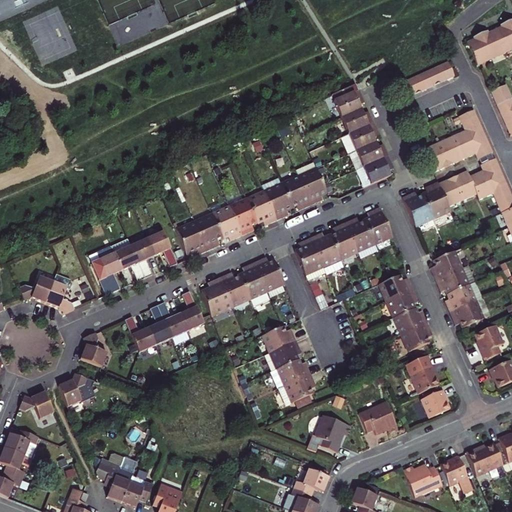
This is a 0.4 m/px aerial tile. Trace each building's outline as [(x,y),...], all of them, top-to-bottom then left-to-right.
[(511,21),(500,27),(500,28),(488,34),(488,32),(473,39),(473,40),(467,43),(477,66),(511,50),(511,21)] [(402,101),(421,92),(454,77),(447,63),(434,69),(395,87),(402,101)] [(511,100),(506,86),(490,93),(510,137),(511,135),(511,100)] [(341,119),(360,110),(359,106),(361,105),(364,104),(359,91),(327,105),(334,122),(341,119)] [(362,115),(360,110),(341,119),(348,135),(373,125),(371,119),(368,113),(362,115)] [(423,150),(433,173),(474,155),(476,160),(479,159),(490,154),(492,153),(474,111),(458,118),(464,132),(423,150)] [(373,125),(348,135),(356,152),(375,143),(373,139),(379,137),(376,131),(373,125)] [(349,155),(356,152),(348,135),(342,138),(349,155)] [(377,148),(375,143),(356,152),(363,168),(381,160),(388,157),(385,152),(383,146),(377,148)] [(356,171),(363,168),(356,152),(349,155),(356,171)] [(482,166),(494,161),(492,157),(490,154),(479,159),(480,163),(482,166)] [(363,168),(370,186),(390,177),(388,173),(393,170),(391,164),(388,157),(381,160),(363,168)] [(438,185),(448,208),(476,195),(478,201),(492,195),(501,214),(511,238),(511,199),(495,160),(494,161),(482,166),(480,167),(482,172),(469,178),(467,173),(438,185)] [(295,172),(298,177),(316,169),(313,164),(295,172)] [(364,188),(370,186),(363,168),(356,171),(364,188)] [(323,186),(318,175),(316,169),(298,177),(311,206),(317,204),(322,201),(320,196),(326,194),(323,186)] [(305,209),(311,206),(298,177),(280,184),(291,209),(297,207),(299,212),(305,209)] [(263,192),(280,184),(278,179),(261,186),(263,192)] [(438,185),(438,183),(431,186),(425,189),(427,194),(422,196),(436,229),(454,221),(448,208),(438,185)] [(291,209),(280,184),(263,192),(276,221),(282,219),(288,216),(286,212),(291,209)] [(270,224),(276,221),(263,192),(246,199),(257,224),(262,222),(264,227),(270,224)] [(436,229),(422,196),(416,198),(414,194),(408,196),(402,199),(418,236),(436,229)] [(251,227),(257,224),(246,199),(228,207),(242,237),(248,234),(254,231),(251,227)] [(236,239),(242,237),(228,207),(211,214),(222,239),(228,237),(230,242),(236,239)] [(363,222),(374,247),(392,239),(379,209),(373,212),(367,214),(369,219),(363,222)] [(222,239),(211,214),(194,222),(207,252),(213,249),(219,247),(217,242),(222,239)] [(357,254),(374,247),(363,222),(358,224),(356,219),(350,222),(344,224),(357,254)] [(176,230),(186,257),(194,254),(195,257),(201,254),(207,252),(194,222),(176,230)] [(340,262),(357,254),(344,224),(338,227),(332,230),(334,234),(329,237),(340,262)] [(146,240),(154,258),(163,254),(170,268),(173,267),(177,265),(163,233),(146,240)] [(343,268),(340,262),(329,237),(324,239),(322,234),(316,237),(310,239),(325,274),(326,276),(343,268)] [(307,282),(325,274),(310,239),(304,242),(298,245),(300,249),(294,252),(307,282)] [(130,247),(145,279),(148,278),(152,276),(145,262),(154,258),(146,240),(130,247)] [(115,254),(114,254),(122,272),(131,268),(137,283),(141,281),(145,279),(130,247),(115,254)] [(122,272),(114,254),(111,248),(88,258),(105,297),(113,293),(120,290),(113,276),(122,272)] [(433,275),(435,281),(462,269),(455,252),(448,255),(433,262),(435,267),(430,270),(433,275)] [(254,264),(267,294),(282,287),(285,286),(274,261),(268,264),(265,259),(260,262),(254,264)] [(250,301),(267,294),(254,264),(248,267),(242,269),(244,274),(239,276),(250,301)] [(476,283),(468,267),(462,269),(469,286),(476,283)] [(462,269),(435,281),(438,287),(440,293),(446,291),(448,295),(469,286),(462,269)] [(225,277),(219,279),(232,309),(250,301),(239,276),(233,279),(231,274),(225,277)] [(53,284),(67,289),(69,290),(71,285),(70,282),(55,276),(53,283),(53,284)] [(402,282),(400,277),(390,281),(378,286),(385,303),(412,291),(410,285),(407,280),(402,282)] [(45,304),(53,284),(53,283),(39,278),(34,290),(25,286),(18,289),(24,302),(31,299),(38,302),(45,304)] [(201,292),(211,318),(232,309),(219,279),(213,282),(207,285),(209,288),(201,292)] [(315,279),(307,282),(320,311),(328,308),(315,279)] [(370,282),(372,287),(379,284),(377,279),(370,282)] [(483,300),(476,283),(469,286),(476,302),(483,300)] [(52,307),(59,310),(61,316),(74,311),(72,306),(72,304),(62,301),(67,289),(53,284),(45,304),(52,307)] [(447,308),(450,314),(476,302),(469,286),(448,295),(450,300),(444,302),(447,308)] [(282,287),(267,294),(270,299),(284,292),(282,287)] [(336,298),(338,304),(355,296),(353,291),(336,298)] [(393,320),(414,310),(412,306),(417,303),(415,297),(412,291),(385,303),(393,320)] [(188,311),(179,315),(187,332),(203,325),(189,293),(185,294),(181,296),(188,311)] [(490,317),(483,300),(476,302),(484,320),(490,317)] [(72,306),(74,311),(82,307),(80,302),(72,306)] [(460,324),(463,329),(484,320),(476,302),(450,314),(452,320),(455,326),(460,324)] [(187,332),(179,315),(171,319),(164,304),(160,305),(157,307),(171,339),(187,332)] [(155,346),(171,339),(157,307),(153,308),(149,310),(156,325),(147,329),(155,346)] [(393,320),(400,336),(427,324),(424,318),(422,312),(416,315),(414,310),(393,320)] [(139,353),(155,346),(147,329),(139,333),(132,318),(128,320),(124,321),(139,353)] [(427,324),(400,336),(407,353),(429,344),(427,338),(432,336),(429,330),(427,324)] [(485,360),(500,353),(497,347),(504,344),(496,326),(475,335),(481,347),(480,347),(483,353),(485,360)] [(257,339),(264,356),(296,343),(294,338),(292,334),(291,331),(285,333),(283,328),(265,336),(257,339)] [(83,353),(80,361),(101,369),(107,354),(94,349),(98,339),(96,334),(83,340),(85,346),(83,353)] [(296,343),(264,356),(271,373),(276,371),(298,361),(296,357),(301,354),(300,352),(298,347),(296,343)] [(283,387),(310,376),(308,371),(306,366),(305,364),(300,366),(298,361),(276,371),(283,387)] [(511,383),(511,362),(489,373),(490,376),(491,379),(493,378),(498,390),(511,383)] [(434,366),(411,376),(419,395),(438,387),(433,375),(437,373),(435,370),(434,366)] [(283,387),(276,371),(271,373),(286,407),(291,404),(283,387)] [(93,382),(74,375),(72,381),(64,385),(58,387),(67,408),(80,402),(81,403),(95,397),(91,388),(93,382)] [(310,376),(283,387),(291,404),(293,403),(309,396),(312,395),(310,390),(315,388),(314,385),(312,380),(310,376)] [(53,414),(44,393),(37,396),(30,400),(24,397),(19,410),(26,413),(34,409),(39,420),(53,414)] [(445,394),(422,404),(431,423),(449,415),(444,403),(448,401),(447,398),(445,394)] [(297,411),(312,404),(309,396),(293,403),(297,411)] [(395,430),(383,403),(360,413),(369,434),(372,433),(373,436),(379,434),(385,431),(386,434),(395,430)] [(356,431),(323,415),(317,428),(311,442),(341,456),(345,448),(343,447),(348,436),(352,438),(356,431)] [(39,439),(20,432),(17,438),(9,434),(6,442),(3,449),(31,460),(37,446),(36,446),(39,439)] [(501,441),(511,463),(511,462),(511,440),(510,442),(508,438),(504,439),(501,441)] [(503,467),(492,442),(483,446),(494,471),(503,467)] [(476,478),(494,471),(483,446),(480,447),(477,449),(478,451),(466,456),(476,478)] [(33,461),(31,460),(3,449),(1,456),(0,457),(0,464),(6,467),(3,474),(22,481),(25,473),(19,471),(21,465),(30,468),(33,461)] [(256,460),(259,452),(252,449),(249,457),(256,460)] [(466,456),(465,453),(457,457),(468,482),(476,478),(466,456)] [(108,464),(122,469),(126,460),(111,455),(108,464)] [(472,492),(457,457),(450,460),(451,462),(446,464),(440,467),(450,490),(458,486),(462,496),(472,492)] [(131,477),(132,476),(121,472),(122,469),(108,464),(101,461),(101,462),(89,458),(99,480),(105,483),(110,469),(117,472),(115,478),(129,483),(131,477)] [(404,474),(416,501),(424,497),(437,492),(445,488),(435,467),(428,470),(426,467),(415,472),(414,469),(409,471),(404,474)] [(495,478),(503,474),(500,468),(492,472),(495,478)] [(114,501),(121,504),(129,483),(115,478),(117,472),(110,469),(105,483),(104,484),(111,486),(110,489),(106,498),(114,501)] [(293,490),(308,496),(311,489),(314,490),(322,493),(324,490),(328,479),(308,471),(302,485),(296,482),(293,490)] [(243,472),(239,480),(245,483),(249,474),(243,472)] [(22,481),(3,474),(1,480),(0,479),(0,496),(8,500),(13,485),(20,488),(22,481)] [(146,501),(153,483),(146,480),(146,482),(131,477),(129,483),(121,504),(128,506),(135,509),(138,502),(139,499),(146,501)] [(279,480),(278,482),(291,487),(294,480),(287,477),(285,482),(279,480)] [(160,485),(153,504),(160,507),(159,510),(157,511),(174,511),(182,494),(160,485)] [(377,496),(379,489),(369,486),(367,492),(377,496)] [(68,498),(79,503),(82,493),(71,489),(68,498)] [(288,495),(282,510),(285,510),(288,511),(315,511),(318,506),(310,503),(306,502),(308,496),(293,490),(290,496),(288,495)] [(377,498),(356,490),(354,496),(351,504),(359,507),(362,508),(360,511),(372,511),(377,498)] [(424,497),(427,503),(440,497),(437,492),(424,497)] [(82,494),(79,502),(85,505),(88,496),(82,494)] [(62,511),(82,511),(81,511),(84,505),(79,503),(68,498),(62,511)]
